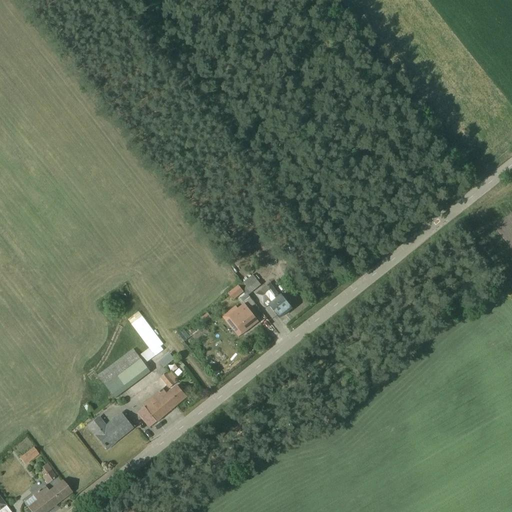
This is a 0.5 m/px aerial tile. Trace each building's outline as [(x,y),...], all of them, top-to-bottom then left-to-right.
[(249,295),(260,286),(252,275),(229,292),(234,299),(246,290),(249,295)] [(279,317),(292,306),(281,292),(278,294),(268,283),(256,293),(267,307),(270,304),(279,317)] [(128,293),(123,286),(107,299),(112,307),(126,297),(125,295),(128,293)] [(232,298),(222,306),(243,334),(259,322),(249,308),(255,304),(249,295),(237,304),(232,298)] [(129,307),(126,304),(116,311),(118,315),(129,307)] [(128,320),(149,349),(138,357),(133,350),(98,376),(114,399),(156,369),(150,361),(155,357),(155,356),(166,348),(139,312),(128,320)] [(201,318),(204,323),(212,318),(208,312),(201,318)] [(149,429),(186,398),(176,385),(179,381),(165,366),(156,373),(160,377),(154,383),(160,390),(142,405),(144,408),(137,414),(149,429)] [(134,429),(121,413),(105,425),(99,416),(86,426),(106,451),(134,429)] [(39,455),(33,447),(20,456),(25,464),(39,455)] [(47,472),(52,469),(48,463),(43,466),(47,472)] [(52,469),(43,477),(49,484),(58,476),(52,469)] [(23,503),(30,511),(47,511),(72,493),(62,480),(48,490),(45,486),(23,503)] [(0,511),(12,511),(0,496),(0,511)]
